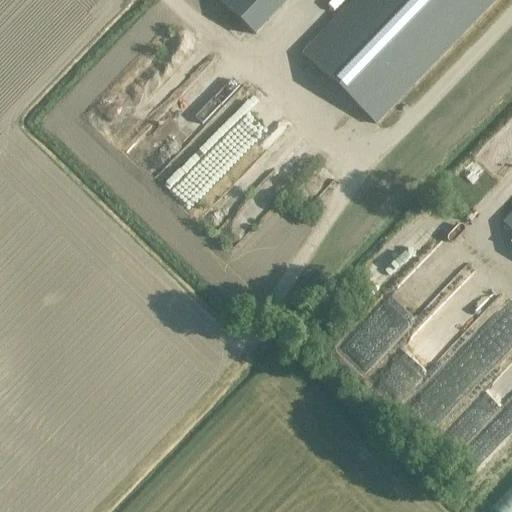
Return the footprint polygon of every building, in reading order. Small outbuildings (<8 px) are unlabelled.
[(216,0),(255,37),(290,0),(216,0)] [(356,0),(303,55),(376,125),(497,0),(356,0)] [(143,73),(108,121),(121,130),(156,82),(143,73)] [(255,163),(233,185),(245,196),(266,175),(255,163)] [(161,183),(173,203),(193,192),(181,172),(161,183)] [(362,273),(368,280),(386,264),(380,257),(362,273)] [(361,326),(382,345),(433,290),(412,271),(361,326)] [(470,343),(491,362),(511,339),(511,303),(509,301),(470,343)] [(428,325),(457,339),(467,318),(438,304),(428,325)] [(484,460),(487,445),(476,443),(473,457),(484,460)] [(511,511),(511,489),(491,510),(493,511),(511,511)]
